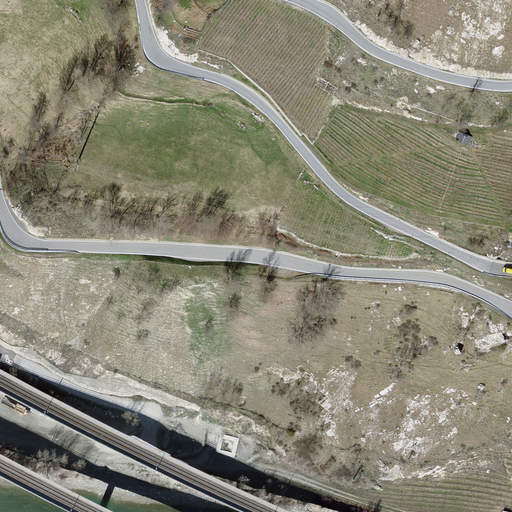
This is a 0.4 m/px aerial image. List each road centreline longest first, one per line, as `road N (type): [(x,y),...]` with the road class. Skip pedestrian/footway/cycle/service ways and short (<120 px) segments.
road 1 (tertiary): [(511,308),(445,279),(236,253),(29,242),(12,231),(0,203)]
road 2 (tertiary): [(139,0),(155,55),(243,90),(342,194),(467,258),(511,270)]
road 3 (tertiary): [(511,85),(464,81),(392,58),(301,0)]
